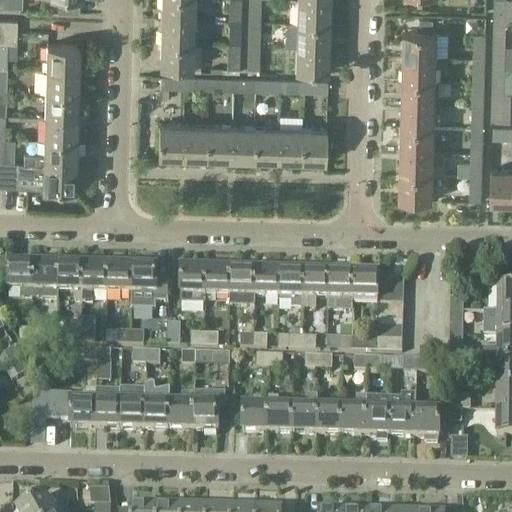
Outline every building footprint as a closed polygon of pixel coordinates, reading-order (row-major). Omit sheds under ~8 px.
[(193,0),(161,0),(161,19),(193,20),(193,0)] [(229,0),(229,21),(241,22),(241,0),(229,0)] [(248,0),(248,23),(260,24),(260,0),(248,0)] [(494,0),(494,23),(506,23),(506,0),(494,0)] [(330,1),(298,1),(297,24),(329,25),(330,1)] [(0,19),(0,31),(17,32),(17,20),(0,19)] [(193,20),(161,19),(161,43),(193,44),(193,20)] [(420,20),(420,32),(433,32),(433,20),(420,20)] [(228,45),(240,46),(241,22),(229,21),(228,45)] [(248,23),(248,47),(260,47),(260,24),(248,23)] [(494,23),(494,46),(506,47),(506,23),(494,23)] [(329,25),(297,24),(297,48),(329,49),(329,25)] [(17,32),(0,31),(0,43),(16,44),(17,32)] [(405,32),(404,55),(436,56),(437,32),(433,32),(420,32),(405,32)] [(473,58),(485,58),(485,34),(474,34),(473,58)] [(193,44),(161,43),(160,68),(192,68),(193,44)] [(46,69),(78,70),(79,46),(47,45),(46,69)] [(240,69),(240,46),(228,45),(228,69),(240,69)] [(494,46),(493,70),(505,70),(506,47),(494,46)] [(259,70),(260,47),(248,47),(247,69),(259,70)] [(328,73),(329,49),(297,48),(296,72),(328,73)] [(436,56),(404,55),(404,79),(436,80),(436,56)] [(484,82),(485,58),(473,58),(473,82),(484,82)] [(46,93),(78,94),(78,70),(46,69),(46,93)] [(493,70),(492,94),(505,95),(505,70),(493,70)] [(160,88),(191,89),(192,78),(160,77),(160,88)] [(207,90),(208,79),(192,78),(191,89),(207,90)] [(232,79),(208,79),(207,90),(231,91),(232,79)] [(255,80),(232,79),(231,91),(255,91),(255,80)] [(436,80),(404,79),(403,103),(435,104),(436,80)] [(279,81),(255,80),(255,91),(279,92),(279,81)] [(279,92),(295,92),(295,81),(279,81),(279,92)] [(327,82),(295,81),(295,92),(327,93),(327,82)] [(484,105),(484,82),(473,82),(472,105),(484,105)] [(45,116),(77,117),(78,94),(46,93),(45,116)] [(505,95),(492,94),(492,122),(504,123),(505,95)] [(435,104),(403,103),(402,127),(434,128),(435,104)] [(483,129),(484,105),(472,105),(472,129),(483,129)] [(44,140),(76,140),(77,117),(45,116),(44,140)] [(253,159),(277,160),(278,128),(278,121),(265,120),(265,127),(254,127),(253,159)] [(182,157),(183,125),(159,124),(158,156),(182,157)] [(206,158),(207,126),(183,125),(182,157),(206,158)] [(207,126),(206,158),(230,158),(230,126),(207,126)] [(230,126),(230,158),(253,159),(254,127),(230,126)] [(434,128),(402,127),(402,151),(434,151),(434,128)] [(291,128),(278,128),(277,160),(301,160),(302,128),(291,128)] [(302,128),(301,160),(326,161),(326,129),(302,128)] [(511,139),(511,128),(493,128),(493,139),(511,139)] [(482,153),(483,129),(472,129),(471,152),(482,153)] [(24,163),(76,164),(76,140),(44,140),(44,155),(24,154),(24,163)] [(417,175),(433,175),(433,163),(444,163),(445,152),(434,152),(434,151),(402,151),(401,174),(417,175)] [(482,177),(482,153),(471,152),(470,176),(482,177)] [(17,188),(17,175),(18,163),(4,163),(3,187),(17,188)] [(18,163),(17,175),(43,176),(43,188),(75,189),(76,164),(24,163),(18,163)] [(511,202),(511,170),(492,170),(491,202),(511,202)] [(417,175),(401,174),(400,199),(432,200),(433,175),(417,175)] [(482,177),(470,176),(470,201),(481,201),(482,177)] [(21,301),(34,301),(34,264),(10,263),(9,291),(21,292),(21,301)] [(34,264),(34,301),(58,302),(58,293),(58,265),(34,264)] [(75,304),(83,304),(84,265),(58,265),(58,293),(72,293),(75,304)] [(93,294),(107,294),(108,266),(84,265),(83,304),(93,304),(93,294)] [(108,266),(107,294),(132,295),(133,267),(108,266)] [(133,267),(132,295),(132,304),(141,304),(142,295),(156,295),(156,304),(168,304),(169,281),(157,281),(158,268),(133,267)] [(206,297),(207,270),(182,269),(181,305),(206,306),(206,297)] [(206,297),(231,298),(231,270),(207,270),(206,297)] [(255,309),(255,299),(256,271),(231,270),(231,298),(230,308),(255,309)] [(255,299),(280,299),(280,272),(256,271),(255,299)] [(291,311),(304,311),(305,273),(280,272),(280,299),(280,304),(292,304),(291,311)] [(316,301),(329,301),(329,273),(305,273),(304,311),(316,311),(316,301)] [(352,314),(353,302),(353,274),(329,273),(329,301),(328,313),(352,314)] [(353,274),(353,302),(378,302),(379,292),(379,281),(379,275),(353,274)] [(379,292),(404,293),(404,282),(379,281),(379,292)] [(498,314),(511,314),(511,288),(498,288),(498,314)] [(379,292),(378,302),(378,303),(404,304),(404,293),(379,292)] [(450,300),(450,314),(463,314),(463,300),(450,300)] [(378,316),(403,317),(404,304),(378,303),(378,316)] [(463,327),(463,314),(450,314),(450,327),(463,327)] [(511,314),(498,314),(498,339),(511,339),(511,314)] [(378,327),(403,329),(403,317),(378,316),(378,327)] [(179,348),(180,326),(167,325),(167,347),(179,348)] [(378,327),(377,340),(403,341),(403,329),(378,327)] [(33,343),(33,330),(19,330),(19,343),(33,343)] [(46,331),(33,330),(33,343),(45,344),(46,331)] [(82,345),(82,332),(68,331),(68,345),(82,345)] [(95,332),(82,332),(82,345),(95,345),(95,332)] [(131,346),(131,333),(117,333),(117,346),(131,346)] [(144,333),(131,333),(131,346),(143,346),(144,333)] [(206,348),(206,335),(192,335),(191,348),(206,348)] [(219,335),(206,335),(206,348),(218,349),(219,335)] [(253,350),(254,337),(241,336),(240,349),(253,350)] [(268,337),(254,337),(253,350),(267,350),(268,337)] [(303,351),(303,338),(279,337),(278,350),(303,351)] [(316,338),(303,338),(303,351),(316,351),(316,338)] [(351,353),(352,339),(339,339),(338,352),(351,353)] [(377,353),(377,340),(352,339),(351,353),(377,353)] [(511,339),(498,339),(498,362),(511,362),(511,339)] [(377,340),(377,353),(402,354),(403,341),(377,340)] [(11,367),(23,360),(16,349),(4,355),(11,367)] [(450,362),(463,362),(463,349),(450,349),(450,362)] [(98,364),(98,351),(85,351),(84,364),(98,364)] [(111,351),(98,351),(98,364),(111,364),(111,351)] [(146,366),(146,352),(133,352),(133,366),(146,366)] [(160,352),(146,352),(146,366),(160,366),(160,352)] [(182,367),(195,367),(196,354),(182,354),(182,367)] [(196,354),(195,367),(208,367),(208,375),(229,376),(230,355),(196,354)] [(271,369),(271,356),(257,356),(256,369),(271,369)] [(283,357),(271,356),(271,369),(283,369),(283,357)] [(320,371),(320,358),(305,357),(305,370),(320,371)] [(332,358),(320,358),(320,371),(332,371),(332,358)] [(368,372),(368,359),(354,359),(354,372),(368,372)] [(381,360),(368,359),(368,372),(381,373),(381,360)] [(30,372),(23,360),(11,367),(18,378),(30,372)] [(416,374),(417,361),(404,361),(404,373),(416,374)] [(417,361),(416,374),(430,374),(431,361),(417,361)] [(463,375),(463,362),(450,362),(450,376),(463,375)] [(511,362),(498,362),(497,387),(511,387),(511,362)] [(18,378),(12,369),(7,372),(12,382),(18,378)] [(145,431),(169,432),(170,404),(170,390),(156,393),(154,385),(153,386),(153,382),(146,383),(146,387),(145,391),(145,431)] [(511,387),(497,387),(497,412),(511,411),(511,387)] [(121,402),(121,430),(145,431),(145,391),(122,391),(121,402)] [(70,429),(96,429),(97,402),(97,392),(86,392),(86,402),(71,401),(71,421),(70,429)] [(46,420),(47,395),(35,394),(34,420),(46,420)] [(47,395),(46,420),(59,420),(59,395),(47,395)] [(71,421),(71,401),(71,395),(59,395),(59,420),(71,421)] [(170,404),(169,432),(194,432),(195,405),(195,396),(182,396),(182,404),(170,404)] [(307,408),(295,408),(294,435),(317,436),(318,409),(319,398),(307,398),(307,408)] [(450,398),(450,412),(463,412),(463,398),(450,398)] [(367,438),(367,400),(356,399),(356,410),(343,409),(343,437),(367,438)] [(270,400),(270,407),(269,435),(294,435),(295,408),(278,407),(278,400),(270,400)] [(388,438),(391,438),(391,411),(392,411),(392,400),(367,400),(367,438),(378,438),(378,443),(388,443),(388,438)] [(96,429),(121,430),(121,402),(97,402),(96,429)] [(219,405),(195,405),(194,432),(219,433),(219,405)] [(269,435),(270,407),(244,406),(243,434),(269,435)] [(343,437),(343,409),(318,409),(317,436),(343,437)] [(391,411),(391,438),(414,439),(415,411),(392,411),(391,411)] [(441,412),(415,411),(414,439),(426,439),(425,444),(438,444),(438,440),(440,440),(440,428),(445,428),(446,412),(441,412)] [(511,411),(497,412),(497,437),(511,436),(511,411)] [(463,412),(450,412),(450,425),(463,425),(463,412)] [(111,507),(109,491),(97,491),(99,506),(111,507)] [(55,511),(46,495),(15,511),(55,511)]
